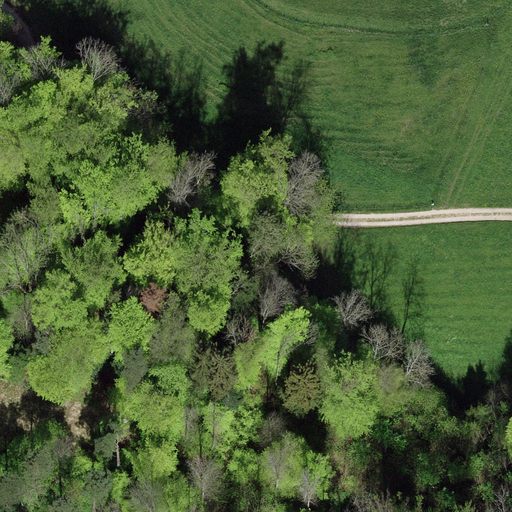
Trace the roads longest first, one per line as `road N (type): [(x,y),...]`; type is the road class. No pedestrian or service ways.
road 1 (track): [(511,212),(308,215),(199,196),(120,158),(79,125),(0,4)]
road 2 (track): [(0,409),(73,417),(189,470)]
